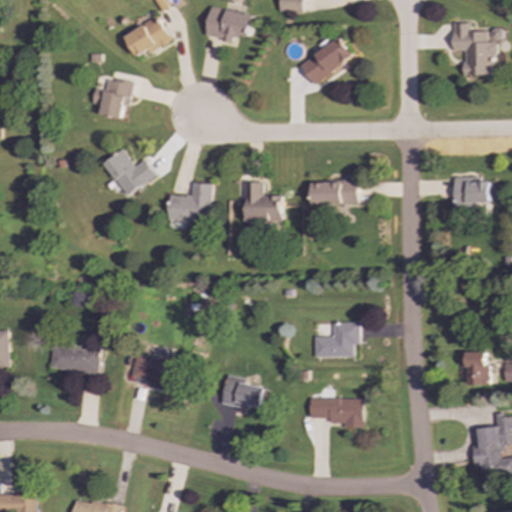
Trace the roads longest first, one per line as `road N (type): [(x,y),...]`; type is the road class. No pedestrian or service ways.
road 1 (residential): [(401,0),(411,349),(428,511)]
road 2 (residential): [(424,487),(302,487),(92,438),(0,434)]
road 3 (residential): [(196,112),(215,129),(241,134),(511,131)]
